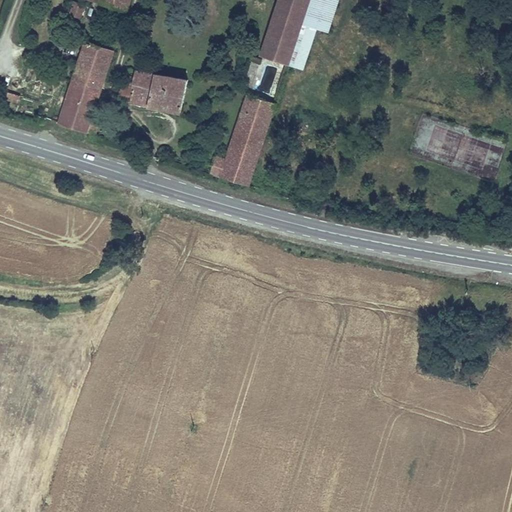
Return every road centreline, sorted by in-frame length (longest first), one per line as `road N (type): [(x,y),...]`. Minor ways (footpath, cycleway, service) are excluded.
road 1 (primary): [(511,264),(320,231),(0,135)]
road 2 (track): [(0,173),(127,215),(143,245),(136,265),(115,282),(77,292),(0,287)]
